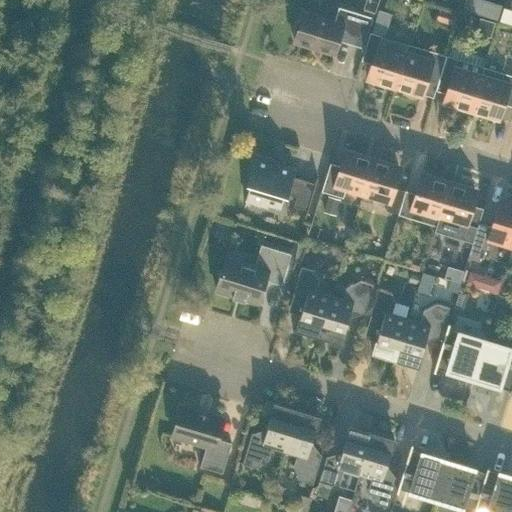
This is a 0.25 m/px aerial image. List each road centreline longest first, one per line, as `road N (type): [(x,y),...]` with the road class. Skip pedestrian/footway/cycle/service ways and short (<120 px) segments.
road 1 (residential): [(511,446),(197,349)]
road 2 (residential): [(511,170),(269,97)]
